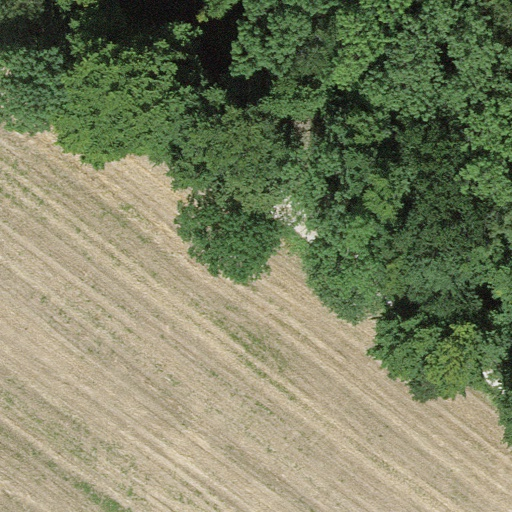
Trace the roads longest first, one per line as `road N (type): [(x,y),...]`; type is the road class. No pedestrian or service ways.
road 1 (track): [(0,7),(127,86),(511,402)]
road 2 (track): [(316,0),(285,216)]
